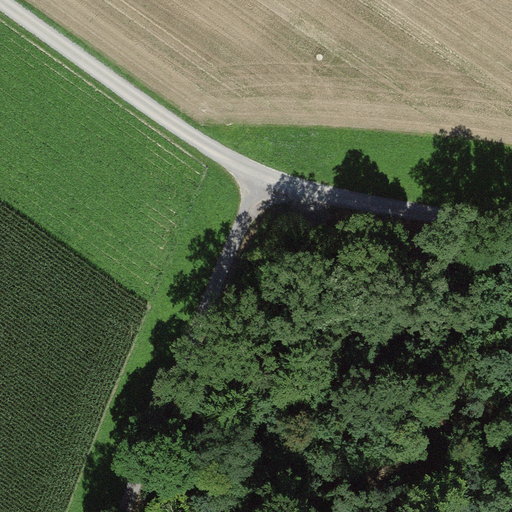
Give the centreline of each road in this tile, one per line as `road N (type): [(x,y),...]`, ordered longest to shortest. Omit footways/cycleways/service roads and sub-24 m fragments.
road 1 (track): [(0,1),(268,184),(511,226)]
road 2 (track): [(268,184),(129,511)]
